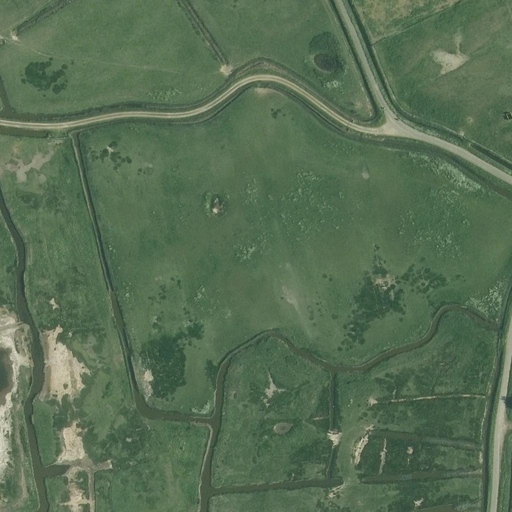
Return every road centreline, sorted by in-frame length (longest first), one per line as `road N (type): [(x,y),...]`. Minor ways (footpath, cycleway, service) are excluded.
road 1 (track): [(0,124),(185,116),(260,78),(294,88),(353,128),(402,129)]
road 2 (unclassified): [(511,181),(402,129),(386,113),(336,0)]
road 3 (unclassified): [(495,511),(511,348)]
